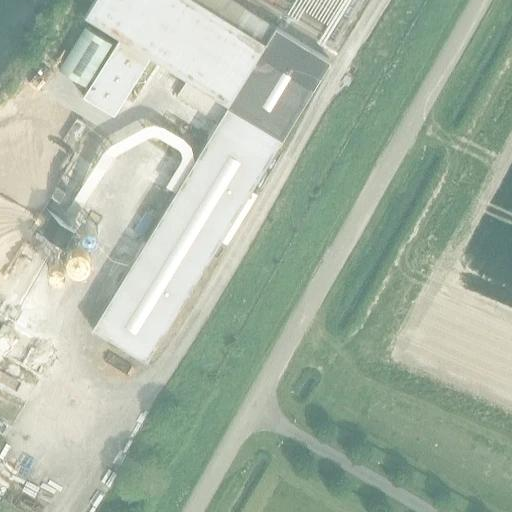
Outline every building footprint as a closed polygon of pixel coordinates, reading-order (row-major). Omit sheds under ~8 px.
[(331,60),(246,8),(233,0),(94,0),(85,16),(122,38),(85,97),(114,115),(150,57),(226,103),(184,172),(173,165),(163,183),(174,190),(91,327),(148,362),(331,60)] [(324,18),(333,0),(314,0),(310,11),(324,18)] [(85,26),(58,69),(85,86),(111,42),(85,26)] [(123,136),(159,116),(149,98),(113,118),(123,136)] [(87,125),(77,120),(64,142),(73,148),(87,125)] [(0,323),(0,335),(13,342),(19,330),(1,321),(0,323)] [(27,349),(42,356),(48,343),(33,336),(27,349)] [(101,467),(96,479),(93,478),(86,497),(102,503),(114,472),(101,467)] [(75,497),(68,511),(93,511),(96,506),(75,497)]
